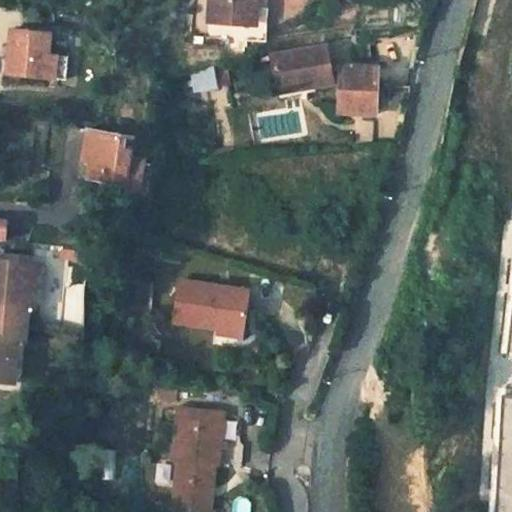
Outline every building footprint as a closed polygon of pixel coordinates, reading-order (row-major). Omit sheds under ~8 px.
[(208,0),(206,28),(245,31),(246,17),(255,17),(256,0),(208,0)] [(263,53),(266,18),(255,17),(246,17),(245,31),(243,52),(263,53)] [(46,51),(48,24),(9,20),(5,69),(43,73),(46,51)] [(329,42),(275,53),(280,82),(322,74),(324,85),(336,83),(344,82),(346,110),(383,107),(380,61),(343,64),(343,69),(334,70),(329,42)] [(43,73),(55,74),(57,51),(46,51),(43,73)] [(209,65),(190,67),(193,87),(213,84),(209,65)] [(322,74),(280,82),(282,93),(324,85),(322,74)] [(84,157),(82,178),(137,182),(140,157),(128,155),(128,154),(129,133),(75,128),(71,156),(84,157)] [(25,260),(0,259),(0,378),(9,379),(8,335),(22,336),(22,307),(25,260)] [(38,260),(25,260),(22,307),(37,309),(38,260)] [(172,320),(244,330),(250,287),(177,278),(172,320)] [(21,379),(22,336),(8,335),(9,379),(21,379)] [(511,511),(511,396),(504,396),(497,511),(511,511)] [(171,453),(162,504),(207,511),(209,511),(218,462),(212,461),(221,408),(176,400),(166,453),(171,453)]
